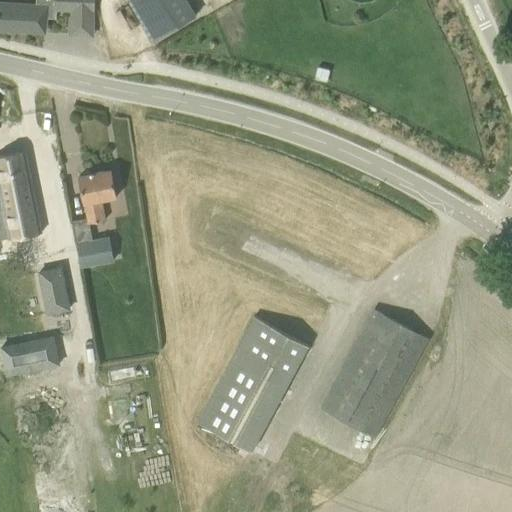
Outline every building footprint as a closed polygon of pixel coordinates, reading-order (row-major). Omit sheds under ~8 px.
[(35,0),(36,3),(0,1),(0,29),(44,32),(45,18),(55,19),(56,10),(93,12),(93,0),(35,0)] [(154,0),(135,12),(152,41),(196,15),(186,0),(154,0)] [(0,240),(9,238),(10,240),(41,233),(37,215),(31,186),(25,152),(0,156),(0,240)] [(88,223),(105,220),(101,202),(116,198),(114,190),(110,170),(79,176),(87,218),(71,221),(80,268),(113,262),(109,237),(91,240),(88,223)] [(60,268),(38,273),(46,313),(68,309),(60,268)] [(77,306),(81,341),(91,340),(87,305),(77,306)] [(320,407),(374,437),(427,339),(374,309),(320,407)] [(57,312),(42,317),(45,328),(60,323),(57,312)] [(196,421),(251,451),(308,345),(253,315),(196,421)] [(52,335),(0,345),(6,375),(58,364),(52,335)]
